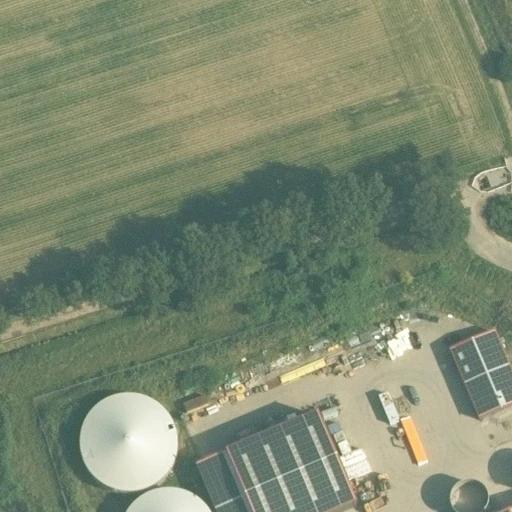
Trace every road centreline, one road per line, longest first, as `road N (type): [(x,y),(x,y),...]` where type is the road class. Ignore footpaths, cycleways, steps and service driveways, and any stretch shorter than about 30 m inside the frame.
road 1 (track): [(0,338),(492,183)]
road 2 (track): [(511,114),(463,0)]
road 3 (unclassified): [(511,258),(479,240),(472,223),(478,194),(492,183),(511,183)]
